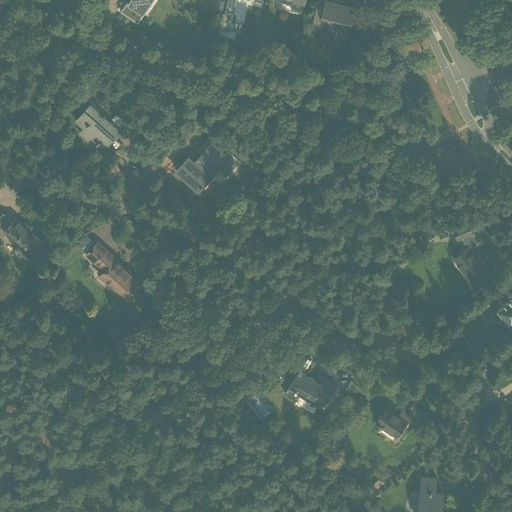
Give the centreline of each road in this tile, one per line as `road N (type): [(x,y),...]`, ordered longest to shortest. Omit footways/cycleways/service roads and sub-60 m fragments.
road 1 (residential): [(407,353),(360,339),(185,230),(50,188),(0,156)]
road 2 (residential): [(440,154),(341,114),(25,15)]
road 3 (track): [(292,296),(19,511)]
road 4 (track): [(0,304),(242,511)]
road 5 (residential): [(469,413),(480,398),(483,365),(473,350),(407,353)]
